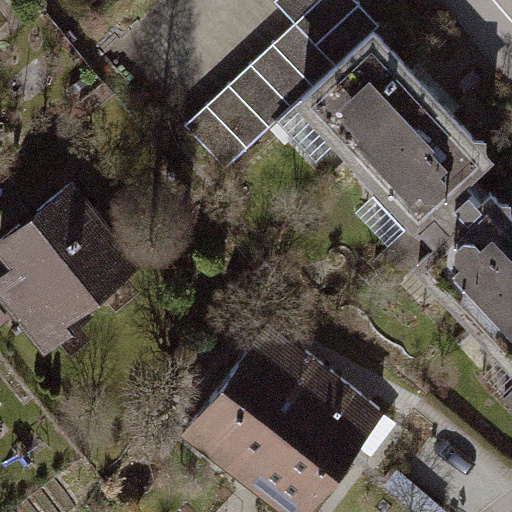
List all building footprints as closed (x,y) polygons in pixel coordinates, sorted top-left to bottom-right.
[(227,168),(297,103),(332,71),(377,30),(382,25),(358,0),(276,0),(276,1),(296,22),(186,123),(227,168)] [(377,30),(332,71),(407,153),(452,112),(377,30)] [(407,153),(332,71),(297,103),(373,185),(407,153)] [(497,160),(452,112),(407,153),(373,185),(417,233),(497,160)] [(0,302),(37,346),(133,266),(64,184),(0,237),(0,302)] [(511,221),(494,203),(454,241),(511,301),(511,221)] [(511,333),(511,301),(454,241),(425,269),(499,346),(511,333)] [(173,445),(231,489),(319,375),(261,331),(173,445)] [(511,333),(499,346),(511,359),(511,333)] [(319,375),(231,489),(261,511),(309,511),(380,421),(319,375)]
